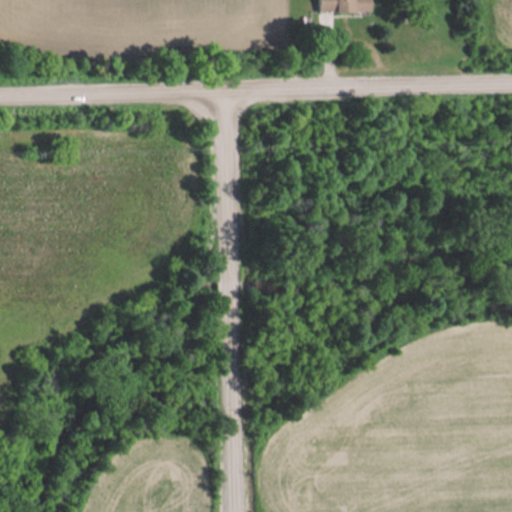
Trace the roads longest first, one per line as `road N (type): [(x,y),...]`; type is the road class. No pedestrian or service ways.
road 1 (residential): [(511,82),(228,94),(0,91)]
road 2 (residential): [(228,94),(234,511)]
